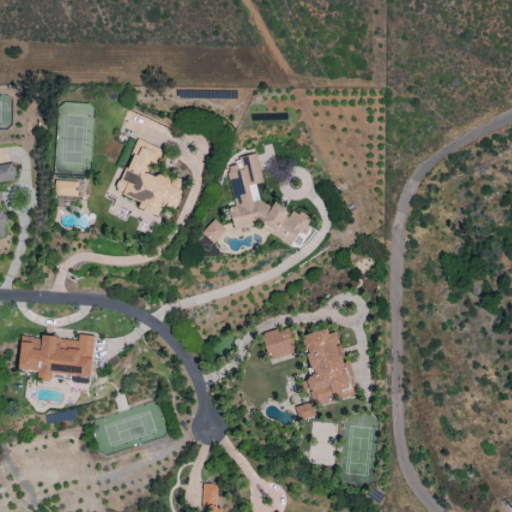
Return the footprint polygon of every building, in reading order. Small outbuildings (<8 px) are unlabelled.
[(116,191),(139,200),(136,208),(156,216),(161,202),(175,207),(181,190),(166,184),(168,178),(156,173),(155,176),(144,172),(148,162),(155,165),(161,148),(136,139),(116,191)] [(288,246),(309,218),(301,212),(286,215),(285,209),(273,201),(269,207),(257,198),(255,183),(261,182),(257,153),(239,156),(232,165),(227,166),(233,206),(228,207),(232,228),(261,223),(268,228),(269,231),(288,246)] [(0,164),(0,237),(6,236),(0,202),(0,181),(15,178),(12,162),(0,164)] [(54,195),(77,195),(78,181),(54,180),(54,195)] [(200,231),(212,243),(225,231),(214,219),(200,231)] [(261,333),(267,359),(294,353),(288,326),(261,333)] [(355,394),(347,361),(343,362),(339,345),(338,345),(335,331),(327,333),(326,329),(301,334),(311,377),(300,379),(302,390),(312,388),(315,403),(355,394)] [(87,384),(93,335),(78,334),(77,339),(40,335),(39,338),(29,337),(28,343),(19,341),(16,368),(38,371),(37,380),(50,381),(51,372),(72,375),(71,382),(87,384)] [(294,406),(298,420),(315,415),(311,401),(294,406)] [(220,511),(215,482),(199,485),(204,511),(220,511)]
